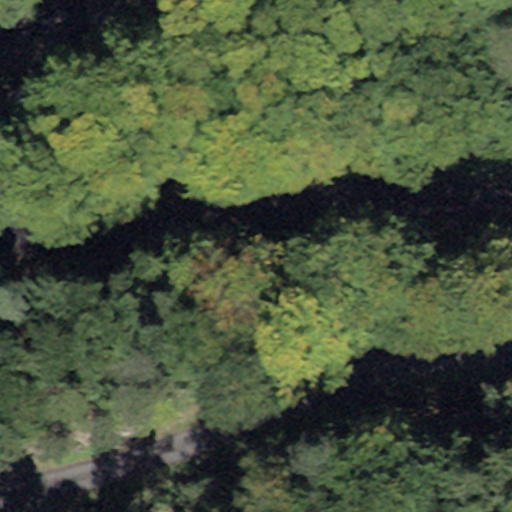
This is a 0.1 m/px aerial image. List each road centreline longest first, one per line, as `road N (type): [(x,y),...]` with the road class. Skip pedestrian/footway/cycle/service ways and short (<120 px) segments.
road 1 (unclassified): [(0,495),(87,477),(370,377),(511,349)]
road 2 (unclassified): [(511,203),(305,196),(113,231),(0,239)]
road 3 (unclassified): [(0,67),(117,0)]
